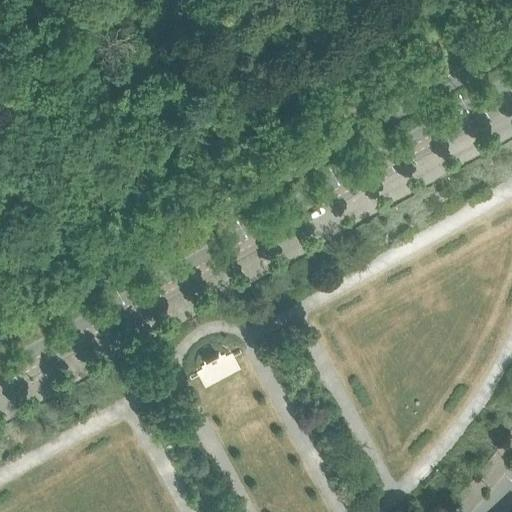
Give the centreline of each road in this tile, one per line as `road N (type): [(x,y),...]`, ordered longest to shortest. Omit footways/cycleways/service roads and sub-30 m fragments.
road 1 (tertiary): [(0,371),(511,82)]
road 2 (tertiary): [(511,49),(0,337)]
